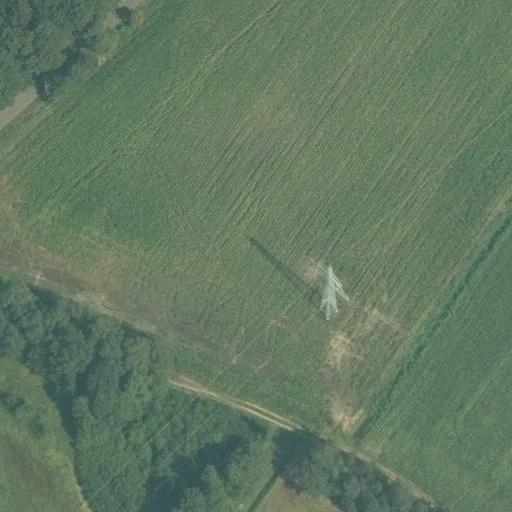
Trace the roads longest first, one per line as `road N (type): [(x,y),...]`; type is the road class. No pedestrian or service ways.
road 1 (track): [(433,511),(341,448),(0,301)]
road 2 (unclassified): [(0,110),(122,0)]
